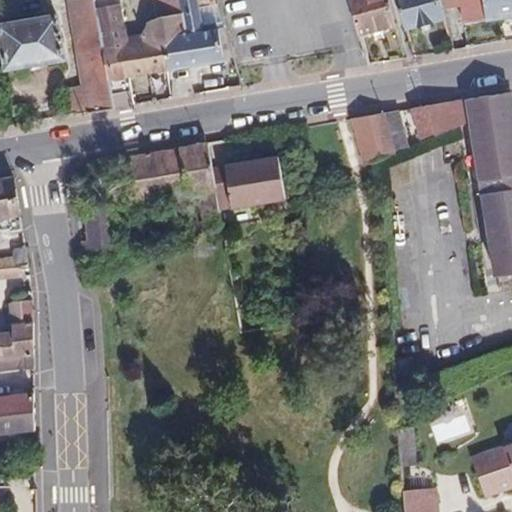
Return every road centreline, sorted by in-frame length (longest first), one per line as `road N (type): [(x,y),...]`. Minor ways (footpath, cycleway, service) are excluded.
road 1 (secondary): [(37,147),(511,66)]
road 2 (tertiary): [(70,511),(64,301),(37,147)]
